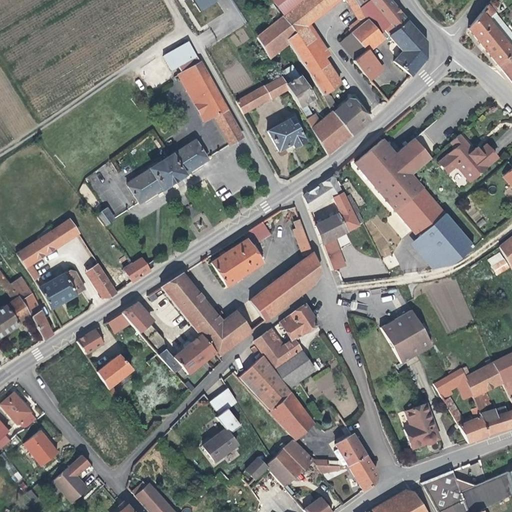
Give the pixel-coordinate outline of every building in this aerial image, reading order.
[(184,0),(185,1),(185,0),(192,0),(199,12),(217,2),(216,0),(184,0)] [(270,0),(282,17),(282,16),(302,0),(270,0)] [(322,94),(326,91),(339,83),(323,59),(303,27),(308,23),(337,0),(346,0),(357,18),(355,20),(356,22),(348,27),(349,29),(348,31),(350,33),(366,21),(358,8),(353,0),(302,0),(282,16),(295,33),(288,39),(287,40),(290,43),(301,62),(322,94)] [(393,62),(410,76),(425,58),(425,42),(399,12),(389,0),(368,0),(358,8),(366,21),(350,33),(366,51),(367,52),(382,40),(377,35),(384,30),(402,51),(393,62)] [(353,0),(358,8),(368,0),(353,0)] [(491,2),(468,30),(511,83),(511,51),(486,20),(493,13),(490,9),(494,5),(491,2)] [(486,20),(511,51),(511,35),(494,13),(493,13),(486,20)] [(282,17),(256,37),(267,56),(287,40),(288,39),(295,33),(282,16),(282,17)] [(303,27),(323,59),(329,55),(308,23),(303,27)] [(339,41),(354,59),(366,51),(350,33),(339,41)] [(267,56),(270,59),(290,43),(287,40),(267,56)] [(195,56),(187,43),(161,57),(169,71),(177,67),(195,56)] [(353,61),(369,80),(382,69),(367,52),(366,51),(354,59),(353,61)] [(195,56),(177,67),(179,73),(199,63),(195,56)] [(211,117),(228,146),(241,137),(199,63),(179,73),(176,75),(203,122),(211,117)] [(280,77),(285,84),(299,76),(292,66),(278,74),(280,77)] [(145,87),(157,100),(175,82),(163,70),(145,87)] [(285,84),(287,89),(299,107),(302,105),(305,103),(313,99),(299,76),(285,84)] [(236,103),(243,114),(287,89),(285,84),(280,77),(236,103)] [(331,111),(332,113),(338,109),(332,95),(326,91),(322,94),(331,111)] [(340,125),(350,135),(368,120),(353,101),(349,100),(338,109),(332,113),(340,125)] [(299,107),(327,154),(350,135),(340,125),(332,113),(331,111),(319,122),(315,116),(312,115),(307,107),(304,109),(302,105),(299,107)] [(294,116),(267,131),(278,151),(291,144),(293,148),(304,142),(299,133),(302,131),(294,116)] [(473,151),(459,135),(449,143),(454,149),(437,164),(446,175),(457,167),(470,182),(496,160),(485,146),(478,152),(475,149),(473,151)] [(414,139),(395,155),(381,138),(355,160),(353,162),(362,173),(395,211),(423,187),(412,175),(431,159),(414,139)] [(126,184),(138,203),(207,159),(194,140),(126,184)] [(511,168),(501,178),(511,190),(511,168)] [(344,198),(333,177),(305,195),(303,197),(309,211),(332,199),(337,208),(336,215),(315,225),(332,271),(344,265),(334,238),(358,225),(344,198)] [(349,195),(344,198),(358,225),(363,223),(358,213),(359,212),(354,202),(353,202),(349,195)] [(95,215),(103,226),(112,219),(105,208),(95,215)] [(29,265),(75,233),(67,221),(51,232),(48,228),(35,236),(37,240),(15,254),(34,281),(38,278),(29,265)] [(301,228),(298,221),(292,224),(295,231),(301,228)] [(261,223),(242,235),(245,241),(249,247),(269,234),(261,223)] [(452,264),(472,248),(452,223),(432,240),(452,264)] [(301,255),(311,252),(301,228),(295,231),(293,232),(301,255)] [(341,246),(350,242),(346,234),(337,239),(341,246)] [(511,236),(498,247),(510,267),(511,265),(511,236)] [(249,247),(245,241),(209,264),(225,286),(260,263),(259,261),(262,259),(253,245),(250,247),(249,247)] [(247,301),(263,321),(313,283),(319,273),(312,254),(247,301)] [(122,268),(131,282),(149,271),(145,265),(140,257),(122,268)] [(83,272),(102,301),(114,293),(95,265),(83,272)] [(38,289),(49,309),(82,288),(73,273),(68,271),(38,289)] [(0,286),(6,294),(7,294),(12,290),(0,273),(0,286)] [(213,352),(216,357),(235,342),(219,321),(181,274),(160,287),(199,336),(213,352)] [(0,308),(0,335),(27,316),(20,302),(15,294),(12,290),(7,294),(12,301),(0,308)] [(152,292),(146,296),(150,302),(156,298),(152,292)] [(27,316),(40,341),(50,334),(30,295),(20,302),(27,316)] [(133,305),(120,313),(141,338),(154,352),(172,373),(180,367),(186,375),(213,352),(199,336),(194,339),(192,336),(176,350),(178,353),(173,357),(165,347),(164,340),(133,305)] [(268,330),(252,342),(262,355),(269,364),(274,360),(278,364),(299,350),(292,341),(316,325),(303,305),(278,322),(290,340),(277,350),(271,341),(275,338),(268,330)] [(431,347),(410,310),(378,329),(399,365),(431,347)] [(219,321),(235,342),(249,332),(233,311),(219,321)] [(93,330),(75,342),(84,355),(101,344),(93,330)] [(118,356),(130,370),(131,371),(154,352),(141,338),(118,356)] [(511,353),(492,364),(501,382),(510,399),(511,398),(511,353)] [(95,372),(111,395),(115,391),(111,385),(130,370),(118,356),(117,355),(95,372)] [(262,355),(236,378),(268,412),(289,392),(269,364),(262,355)] [(492,364),(464,378),(471,395),(472,397),(485,390),(501,382),(492,364)] [(460,369),(432,385),(453,418),(458,415),(447,397),(458,391),(463,399),(471,395),(464,378),(460,369)] [(219,415),(237,402),(228,388),(209,402),(219,415)] [(476,408),(479,414),(486,412),(485,408),(491,405),(485,390),(472,397),(476,408)] [(289,392),(268,412),(294,440),(312,424),(289,392)] [(24,429),(34,420),(28,414),(29,413),(12,393),(0,402),(0,407),(15,425),(19,422),(24,429)] [(309,405),(318,419),(322,415),(313,403),(309,405)] [(108,404),(87,419),(97,432),(118,418),(108,404)] [(424,404),(406,411),(412,427),(404,430),(411,448),(424,444),(425,446),(427,445),(426,444),(430,442),(431,444),(433,443),(434,441),(434,439),(436,438),(424,404)] [(457,426),(467,444),(488,436),(487,435),(479,414),(476,408),(470,410),(473,418),(457,426)] [(479,414),(487,435),(511,426),(511,421),(508,412),(506,413),(504,408),(490,412),(490,410),(486,412),(479,414)] [(223,429),(201,446),(213,462),(235,445),(229,437),(231,435),(228,431),(226,432),(223,429)] [(57,452),(38,430),(21,444),(39,466),(57,452)] [(346,464),(363,454),(351,435),(334,445),(346,464)] [(282,449),(301,469),(307,463),(310,461),(292,441),(282,449)] [(265,467),(282,486),(301,469),(282,449),(264,466),(265,467)] [(93,468),(82,454),(51,481),(70,503),(87,488),(76,475),(73,473),(76,471),(78,474),(82,478),(93,468)] [(346,464),(362,491),(374,482),(375,474),(363,454),(346,464)] [(252,479),(265,467),(264,466),(256,458),(244,470),(252,479)] [(479,511),(481,511),(511,495),(511,488),(508,472),(475,486),(454,478),(451,471),(420,483),(436,511),(479,511)] [(139,481),(129,491),(147,511),(172,511),(147,484),(144,487),(139,481)] [(368,511),(424,511),(411,492),(405,490),(368,511)] [(189,495),(176,505),(180,507),(191,498),(189,495)] [(330,511),(320,497),(302,510),(303,511),(330,511)] [(117,506),(121,510),(126,506),(122,502),(117,506)]
